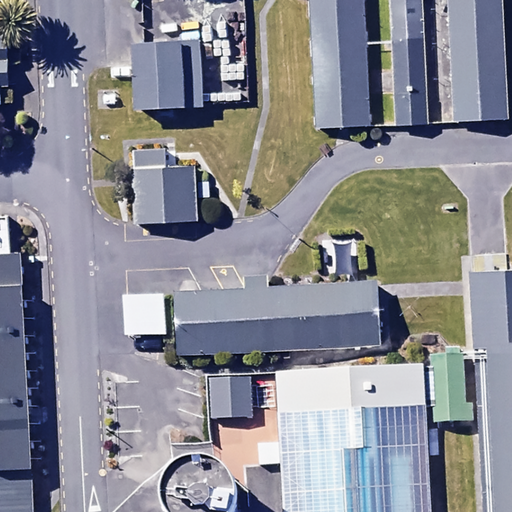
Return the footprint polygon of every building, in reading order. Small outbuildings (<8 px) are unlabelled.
[(4,0),(0,0),(0,122),(12,122),(4,0)] [(377,132),(368,0),(313,0),(322,135),(377,132)] [(435,131),(427,0),(393,0),(402,133),(435,131)] [(511,124),(511,118),(504,0),(449,0),(458,128),(511,124)] [(206,46),(130,51),(134,118),(210,113),(206,46)] [(194,158),(133,162),(137,231),(199,227),(194,158)] [(511,511),(511,272),(471,275),(486,511),(511,511)] [(380,283),(168,297),(173,363),(384,350),(380,283)] [(32,511),(19,295),(0,295),(0,511),(32,511)] [(435,511),(427,374),(270,384),(277,511),(435,511)] [(252,382),(214,385),(216,423),(255,421),(252,382)] [(143,501),(144,511),(143,511),(209,511),(210,502),(207,491),(201,481),(191,474),(180,471),(170,472),(160,476),(152,482),(146,491),(143,501)]
